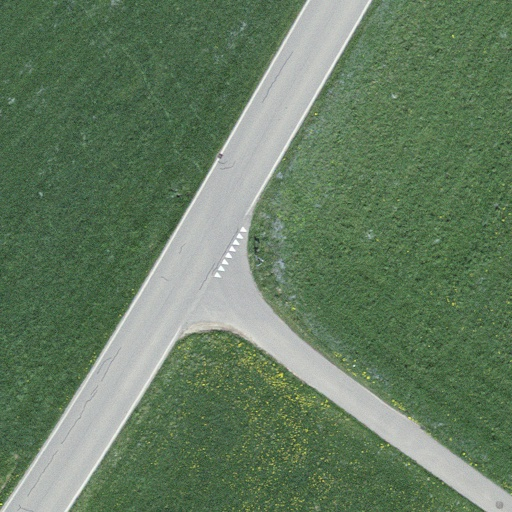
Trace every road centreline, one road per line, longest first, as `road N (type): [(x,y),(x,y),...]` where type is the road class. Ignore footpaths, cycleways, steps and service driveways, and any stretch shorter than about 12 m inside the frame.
road 1 (unclassified): [(183,272),(505,511)]
road 2 (tertiary): [(183,272),(340,0)]
road 3 (tertiary): [(32,511),(183,272)]
